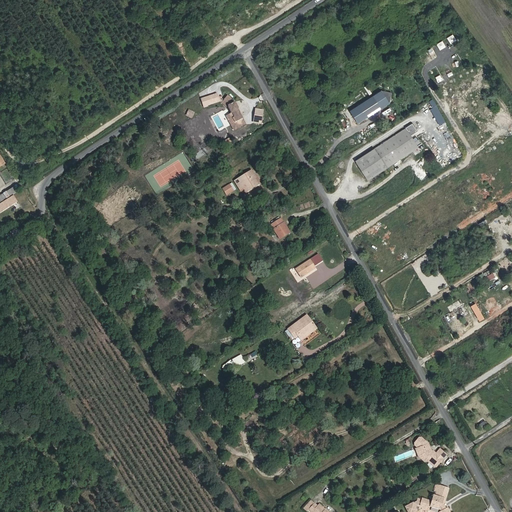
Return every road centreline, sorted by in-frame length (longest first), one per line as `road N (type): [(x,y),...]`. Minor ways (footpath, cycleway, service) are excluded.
road 1 (residential): [(243,49),(497,506)]
road 2 (track): [(239,511),(87,268),(41,213)]
road 3 (tertiary): [(243,49),(50,177),(38,217),(0,242)]
road 4 (track): [(348,237),(468,161),(468,145),(425,73),(457,47)]
